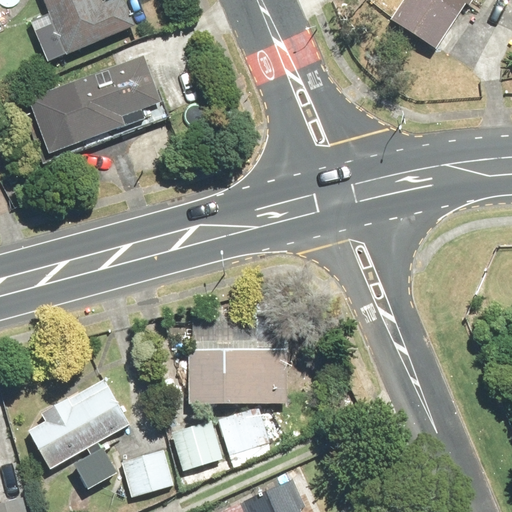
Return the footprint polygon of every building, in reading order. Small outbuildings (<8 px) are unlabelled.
[(99,0),(41,0),(48,15),(30,23),(47,65),(133,29),(120,0),(99,0),(100,0),(99,0)] [(404,0),(390,22),(436,52),(465,7),(468,9),(473,0),(404,0)] [(50,165),(171,117),(147,56),(26,104),(50,165)] [(228,319),(191,318),(191,349),(187,349),(187,404),(289,405),(289,342),(228,341),(228,319)] [(130,424),(105,379),(54,408),(58,414),(27,431),(49,470),(130,424)] [(273,455),(261,408),(219,420),(232,467),(273,455)] [(222,460),(210,420),(171,432),(183,472),(222,460)] [(115,474),(100,449),(73,465),(88,490),(115,474)] [(173,485),(162,450),(120,463),(131,498),(173,485)] [(311,511),(297,477),(214,511),(311,511)] [(26,511),(23,498),(0,503),(0,511),(26,511)]
